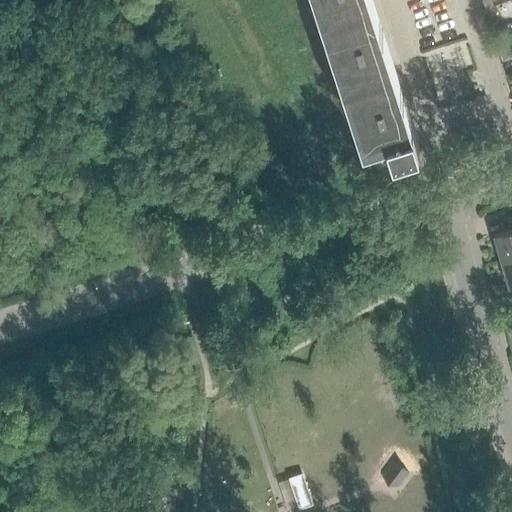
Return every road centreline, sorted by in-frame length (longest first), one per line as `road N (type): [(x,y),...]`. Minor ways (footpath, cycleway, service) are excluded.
road 1 (unclassified): [(0,329),(278,240)]
road 2 (residential): [(511,434),(438,196)]
